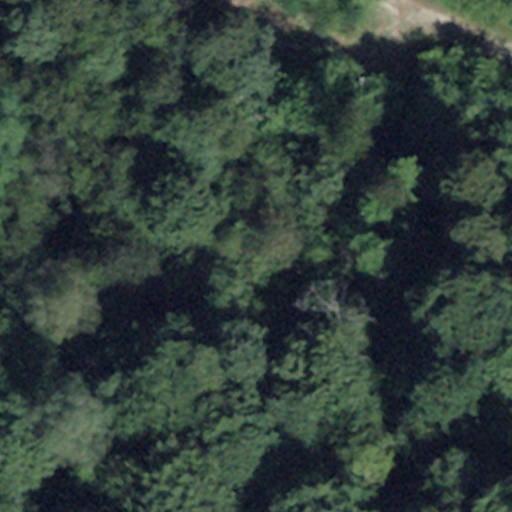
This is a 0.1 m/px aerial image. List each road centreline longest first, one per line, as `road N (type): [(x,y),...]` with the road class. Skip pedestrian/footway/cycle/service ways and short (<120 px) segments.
road 1 (track): [(208,0),(316,60),(365,57),(424,21)]
road 2 (track): [(391,0),(424,21),(511,48)]
